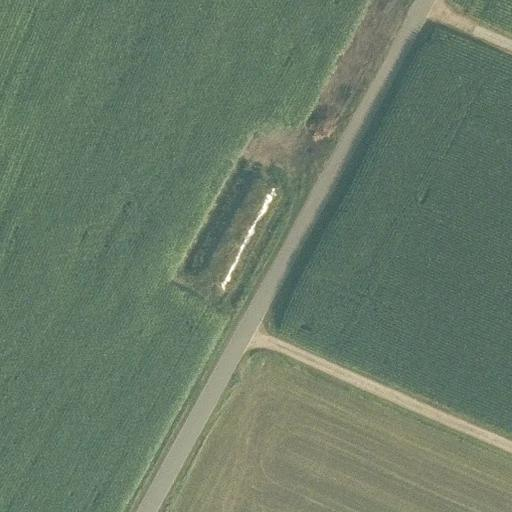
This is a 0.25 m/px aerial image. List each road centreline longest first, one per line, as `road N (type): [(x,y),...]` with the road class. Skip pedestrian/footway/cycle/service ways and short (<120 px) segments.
road 1 (unclassified): [(140,511),(425,0)]
road 2 (track): [(242,326),(511,444)]
